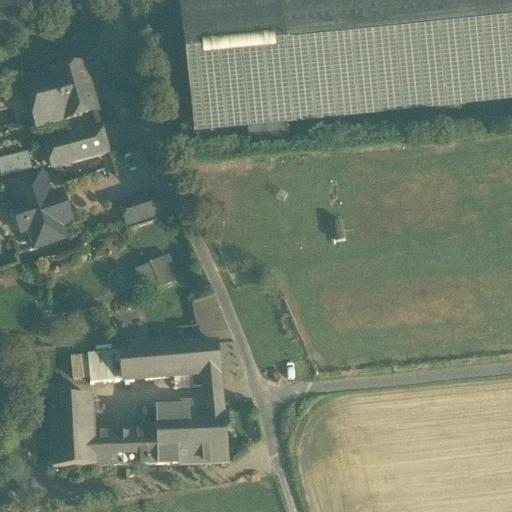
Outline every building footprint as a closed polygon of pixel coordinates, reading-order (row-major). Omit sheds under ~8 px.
[(187,75),(194,134),(511,96),(511,0),(178,0),(184,48),(189,47),(192,74),(187,75)] [(43,109),(49,129),(96,117),(83,70),(22,87),(23,89),(29,87),(35,111),(43,109)] [(29,87),(23,89),(35,134),(49,129),(43,109),(35,111),(29,87)] [(44,148),(52,173),(107,158),(100,132),(44,148)] [(117,180),(148,174),(143,150),(112,156),(117,180)] [(28,236),(34,254),(64,243),(59,231),(69,227),(59,198),(49,201),(41,177),(11,188),(19,211),(12,213),(21,239),(28,236)] [(119,209),(126,230),(160,218),(153,197),(119,209)] [(166,260),(150,267),(154,279),(171,271),(166,260)] [(159,291),(154,279),(150,267),(134,274),(144,298),(159,291)] [(154,279),(159,291),(176,284),(171,271),(154,279)] [(173,381),(192,379),(218,376),(215,346),(121,356),(123,385),(123,386),(173,381)] [(90,382),(90,388),(123,385),(121,356),(88,359),(90,382)] [(73,383),(90,382),(88,359),(71,361),(73,383)] [(219,389),(218,376),(192,379),(193,390),(201,390),(219,389)] [(175,392),(193,390),(192,379),(173,381),(175,392)] [(210,404),(210,406),(221,405),(219,389),(201,390),(202,404),(210,404)] [(49,404),(52,473),(96,471),(94,439),(92,402),(49,404)] [(168,406),(168,414),(210,412),(210,406),(210,404),(202,404),(168,406)] [(226,465),(221,405),(210,406),(210,412),(168,414),(168,406),(155,407),(156,430),(156,437),(157,454),(157,468),(226,465)] [(134,431),(134,438),(136,438),(136,451),(143,455),(157,454),(156,437),(156,430),(134,431)] [(96,471),(157,468),(157,454),(143,455),(136,451),(136,438),(134,438),(94,439),(96,471)]
